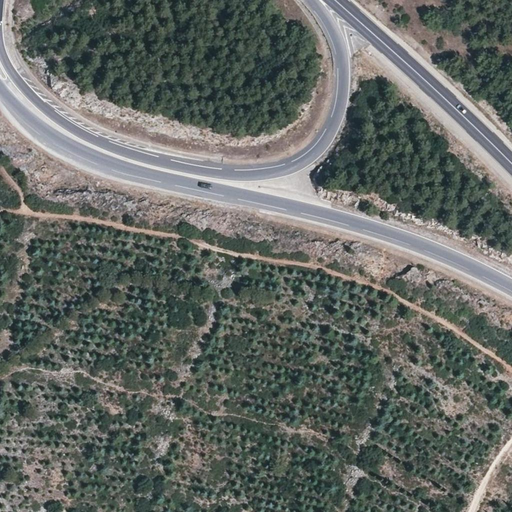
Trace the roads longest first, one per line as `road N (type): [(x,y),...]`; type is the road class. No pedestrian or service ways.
road 1 (primary): [(314,0),(338,48),(344,87),(336,121),(305,161),(262,176),(140,157),(68,126),(39,107),(8,63),(0,20)]
road 2 (primary): [(0,87),(33,123),(81,155),(394,235),(472,260),(511,283)]
road 3 (track): [(31,213),(327,270),(406,300),(511,373)]
road 4 (primary): [(511,162),(334,0)]
